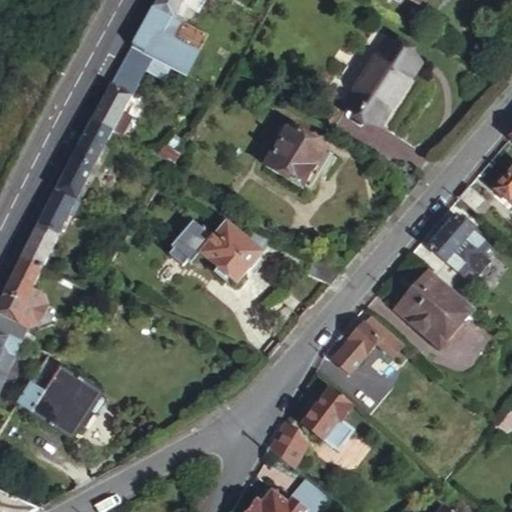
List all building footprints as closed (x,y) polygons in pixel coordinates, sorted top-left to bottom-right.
[(183,0),(156,0),(153,8),(165,15),(172,20),(173,18),(181,5),(183,0)] [(206,0),(183,0),(181,5),(197,15),(206,0)] [(165,15),(153,8),(131,47),(154,59),(158,61),(171,68),(186,77),(194,62),(167,46),(171,41),(162,36),(155,32),(165,15)] [(172,20),(165,15),(155,32),(162,36),(171,41),(172,37),(180,22),(173,18),(172,20)] [(199,52),(172,37),(171,41),(167,46),(194,62),(199,52)] [(375,124),(412,65),(379,45),(343,105),(375,124)] [(163,83),(171,68),(158,61),(154,59),(131,47),(110,84),(131,95),(143,72),(163,83)] [(110,84),(91,120),(113,131),(124,137),(134,117),(123,111),(132,96),(131,95),(110,84)] [(113,131),(91,120),(76,150),(71,159),(91,170),(92,170),(113,131)] [(323,145),(289,123),(265,164),(298,185),(301,181),(309,186),(318,172),(309,166),(323,145)] [(71,159),(62,177),(81,188),(91,170),(71,159)] [(421,185),(390,166),(380,183),(408,200),(421,185)] [(511,171),(507,178),(501,178),(496,185),(495,193),(511,207),(511,171)] [(62,177),(56,189),(82,203),(89,191),(81,188),(62,177)] [(38,226),(21,260),(41,270),(69,214),(75,217),(82,203),(56,189),(38,226)] [(471,191),(461,203),(475,216),(486,204),(471,191)] [(214,236),(195,220),(173,245),(176,247),(171,253),(185,264),(190,258),(193,262),(201,253),(219,268),(216,271),(225,279),(227,275),(234,282),(260,251),(225,223),(214,236)] [(491,250),(458,220),(430,250),(464,281),(472,272),(480,279),(493,264),(485,257),(491,250)] [(346,274),(308,257),(301,274),(332,290),(346,274)] [(41,270),(21,260),(8,288),(3,298),(21,307),(23,308),(33,287),(41,270)] [(470,310),(428,272),(395,309),(438,348),(470,310)] [(33,287),(23,308),(21,307),(15,320),(27,326),(37,322),(46,302),(43,292),(33,287)] [(3,298),(0,304),(0,313),(15,320),(21,307),(3,298)] [(0,313),(0,331),(20,341),(27,326),(15,320),(0,313)] [(409,353),(373,322),(353,344),(355,346),(338,365),(354,379),(380,351),(397,366),(409,353)] [(14,359),(17,360),(24,343),(20,341),(0,331),(0,389),(8,372),(0,368),(0,363),(5,354),(14,359)] [(0,363),(0,368),(8,372),(14,359),(5,354),(0,363)] [(54,375),(42,366),(37,373),(18,403),(73,438),(92,409),(95,411),(102,410),(106,403),(104,397),(101,394),(103,391),(60,365),(54,375)] [(351,412),(327,398),(304,435),(327,449),(339,427),(342,429),(351,412)] [(511,425),(511,413),(507,409),(497,421),(505,429),(508,431),(511,425)] [(491,428),(482,420),(467,437),(476,445),(491,428)] [(497,421),(491,428),(499,435),(505,429),(497,421)] [(281,438),(272,453),(292,470),(303,458),(281,438)] [(318,511),(328,502),(307,483),(292,500),(305,511),(318,511)] [(449,493),(441,485),(434,493),(443,501),(449,493)] [(305,511),(292,500),(284,493),(285,489),(278,487),(278,493),(266,508),(260,503),(251,511),(305,511)] [(0,511),(40,511),(43,511),(0,491),(0,511)]
